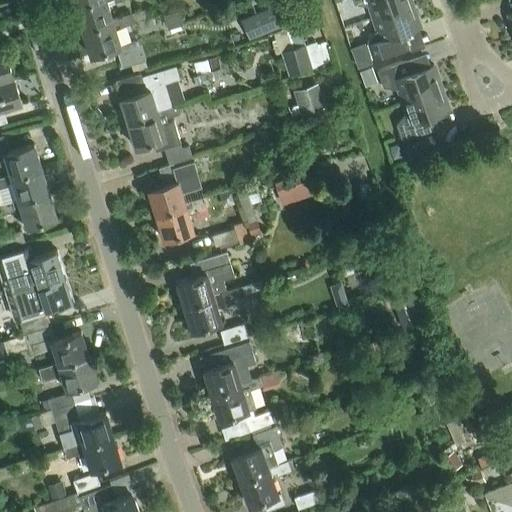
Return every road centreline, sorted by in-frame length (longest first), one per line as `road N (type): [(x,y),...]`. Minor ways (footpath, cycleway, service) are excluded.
road 1 (residential): [(193,511),(32,0)]
road 2 (track): [(320,0),(374,148)]
